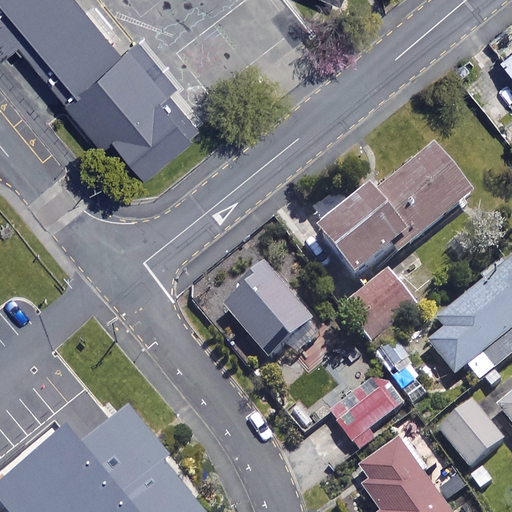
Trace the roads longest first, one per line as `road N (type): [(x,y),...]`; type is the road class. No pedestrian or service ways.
road 1 (residential): [(120,281),(466,0)]
road 2 (residential): [(282,511),(238,422),(120,281)]
road 3 (residential): [(120,281),(0,145)]
